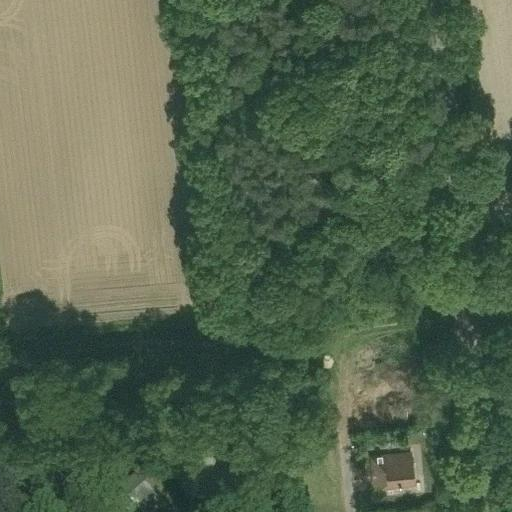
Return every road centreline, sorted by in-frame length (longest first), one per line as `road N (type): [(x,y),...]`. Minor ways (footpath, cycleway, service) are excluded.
road 1 (track): [(147,349),(473,322)]
road 2 (unclassified): [(493,511),(462,224)]
road 3 (unclassified): [(462,224),(433,0)]
road 4 (track): [(147,349),(74,385),(0,405)]
road 5 (track): [(334,332),(349,460)]
